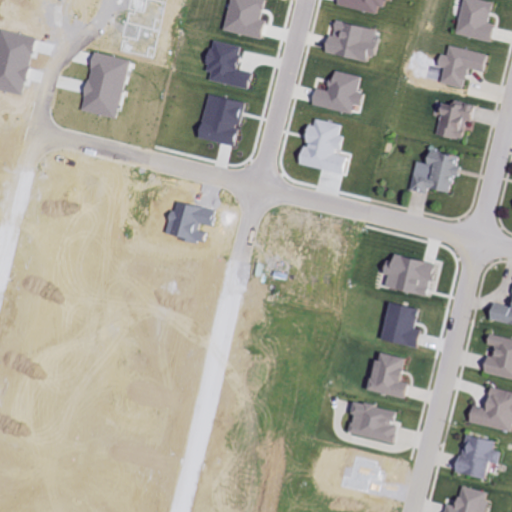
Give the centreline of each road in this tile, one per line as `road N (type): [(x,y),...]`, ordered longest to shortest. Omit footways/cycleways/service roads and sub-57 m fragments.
road 1 (residential): [(511,249),(35,127)]
road 2 (residential): [(411,511),(511,99)]
road 3 (residential): [(174,511),(257,184)]
road 4 (residential): [(64,0),(0,267)]
road 5 (residential): [(257,184),(302,0)]
